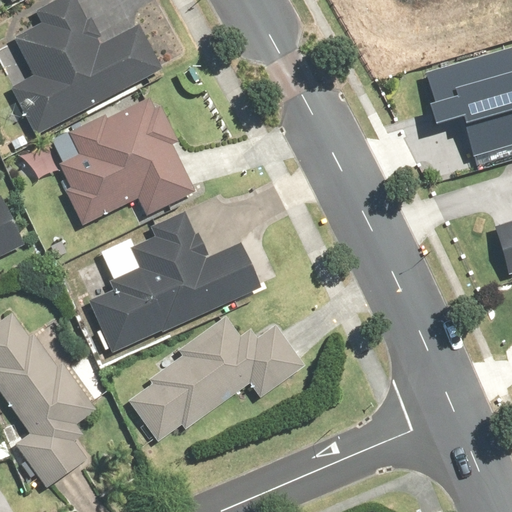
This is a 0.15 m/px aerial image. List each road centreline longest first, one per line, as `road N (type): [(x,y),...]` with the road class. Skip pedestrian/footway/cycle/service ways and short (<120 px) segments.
road 1 (tertiary): [(459,410),(244,0)]
road 2 (residential): [(459,410),(221,511)]
